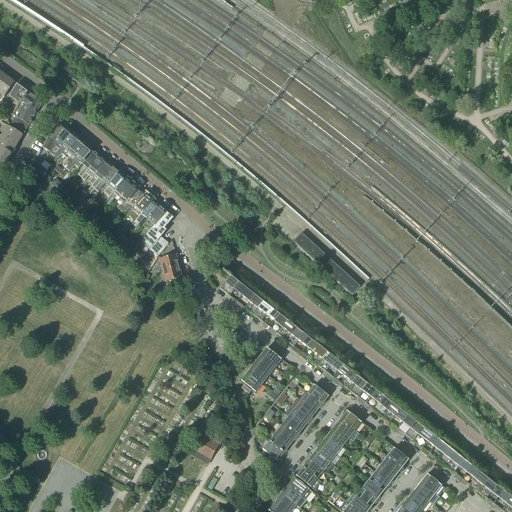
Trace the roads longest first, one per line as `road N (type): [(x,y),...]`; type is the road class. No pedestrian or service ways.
road 1 (residential): [(196,219),(511,467)]
road 2 (track): [(0,488),(100,313),(13,263),(0,287)]
road 3 (residential): [(54,99),(196,219)]
road 4 (residential): [(202,292),(341,399)]
road 5 (track): [(194,375),(116,511)]
